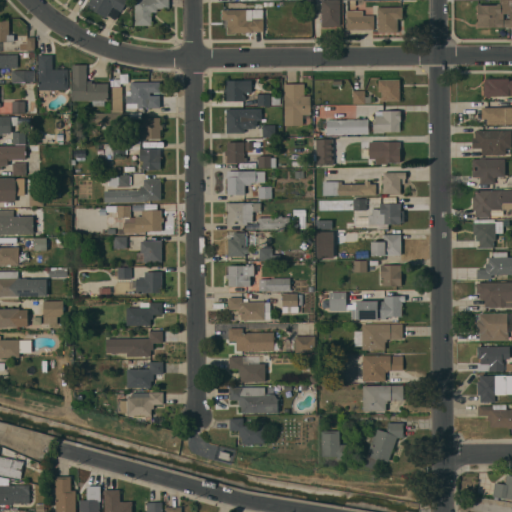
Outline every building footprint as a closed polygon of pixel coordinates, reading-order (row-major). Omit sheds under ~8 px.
[(89,0),(127,0),(121,11),(112,6),(105,18),(86,6),(89,0)] [(169,0),(169,8),(157,8),(157,12),(151,12),(151,25),(134,25),(134,0),(169,0)] [(339,0),(340,26),(321,26),(321,0),(339,0)] [(496,26),(476,27),(476,22),(478,22),(477,4),(481,4),(481,5),(496,4),(499,4),(499,0),(511,0),(511,26),(496,27),(496,26)] [(398,31),(378,31),(377,7),(402,7),(402,18),(397,18),(398,31)] [(252,32),(227,32),(227,20),(222,20),(222,9),(263,9),(262,31),(252,31),(252,32)] [(374,29),(346,30),(346,10),(362,10),(363,15),(373,15),(374,29)] [(14,41),(6,41),(7,52),(0,52),(0,20),(9,20),(9,34),(14,34),(14,41)] [(35,50),(27,50),(26,37),(34,37),(35,50)] [(0,54),(8,54),(8,55),(16,55),(16,66),(8,66),(8,67),(0,67),(0,54)] [(68,69),(68,89),(38,90),(38,55),(52,54),(52,69),(68,69)] [(72,100),(72,64),(86,64),(86,80),(92,80),(92,83),(108,83),(108,100),(105,100),(105,105),(92,105),(92,100),(72,100)] [(35,70),(35,82),(11,82),(11,70),(29,70),(35,70)] [(484,78),(508,78),(508,80),(511,80),(511,95),(508,95),(508,96),(488,96),(488,97),(486,97),(486,96),(483,96),(483,82),(484,82),(484,78)] [(378,79),(399,79),(400,101),(382,101),(382,100),(380,100),(380,98),(381,98),(381,92),(378,92),(378,79)] [(226,80),(252,80),(252,92),(251,92),(251,94),(247,95),(247,96),(245,96),(245,100),(243,100),(243,101),(226,101),(226,93),(224,93),(224,89),(226,89),(226,80)] [(130,82),(160,81),(160,92),(150,92),(150,95),(160,95),(160,108),(137,108),(137,103),(127,103),(126,95),(131,95),(130,82)] [(303,125),(284,125),(284,110),(285,110),(285,99),(283,99),(283,83),(304,83),(304,96),(310,95),(310,114),(302,114),(303,125)] [(122,86),(122,110),(112,110),(112,86),(122,86)] [(353,103),(353,90),(365,90),(365,95),(371,95),(371,103),(365,103),(353,103)] [(257,94),(270,94),(270,106),(257,106),(257,104),(257,94)] [(280,96),(280,105),(271,105),(271,96),(280,96)] [(25,112),(12,113),(11,101),(25,101),(25,109),(26,109),(26,111),(25,111),(25,112)] [(481,107),(505,107),(511,107),(511,124),(487,124),(487,118),(481,118),(481,107)] [(244,133),(227,133),(226,115),(232,115),(232,109),(243,109),(244,116),(245,116),(245,120),(244,120),(244,133)] [(400,131),(384,131),(384,133),(373,133),(373,121),(375,121),(375,115),(382,115),(382,110),(401,110),(401,121),(399,121),(400,131)] [(91,114),(129,113),(129,125),(91,126),(91,114)] [(0,116),(11,116),(17,116),(17,125),(10,125),(11,133),(3,133),(3,135),(0,135),(0,116)] [(160,117),(160,125),(162,125),(162,129),(160,129),(160,138),(133,138),(133,124),(138,124),(138,121),(140,118),(160,117)] [(369,133),(327,134),(326,120),(368,119),(369,133)] [(258,137),(258,125),(270,125),(271,137),(258,137)] [(475,130),(511,130),(511,147),(506,148),(506,155),(481,155),(481,148),(472,148),(472,138),(475,138),(475,130)] [(25,143),(12,143),(12,131),(25,132),(25,143)] [(333,139),(333,164),(316,165),(315,139),(333,139)] [(244,142),(244,157),(246,157),(246,162),(243,162),(227,162),(227,141),(244,142)] [(400,141),(400,162),(382,162),(380,162),(380,155),(382,155),(382,153),(379,153),(379,141),(400,141)] [(105,144),(126,144),(126,156),(113,155),(113,159),(105,159),(105,144)] [(0,146),(25,146),(25,159),(11,159),(11,160),(7,160),(8,165),(1,166),(1,169),(0,169),(0,146)] [(160,148),(160,169),(156,169),(143,169),(143,160),(140,160),(140,148),(160,148)] [(276,167),(258,168),(257,156),(271,156),(271,157),(276,157),(276,167)] [(505,159),(505,176),(494,176),(494,183),(480,183),(480,177),(472,177),(472,159),(479,159),(479,158),(485,158),(485,159),(505,159)] [(12,174),(12,162),(25,162),(25,174),(12,174)] [(245,194),(227,194),(227,171),(256,170),(256,171),(265,171),(265,182),(256,182),(256,183),(251,183),(251,185),(244,185),(245,194)] [(295,171),(303,170),(304,177),(295,178),(295,171)] [(383,172),(406,172),(406,178),(404,178),(404,184),(402,184),(402,178),(400,178),(400,193),(383,193),(383,182),(381,182),(381,179),(383,179),(383,172)] [(109,185),(109,175),(129,175),(130,186),(117,186),(117,185),(109,185)] [(24,193),(24,195),(15,195),(15,201),(0,201),(0,177),(15,177),(15,178),(24,178),(24,186),(30,186),(30,193),(43,193),(43,196),(47,196),(47,202),(43,202),(43,206),(29,206),(29,193),(24,193)] [(104,190),(140,189),(140,186),(144,186),(143,179),(160,178),(161,200),(145,200),(145,201),(105,202),(104,190)] [(342,181),(342,184),(364,184),(364,180),(370,180),(370,183),(376,183),(376,195),(323,195),(323,181),(342,181)] [(271,186),(271,199),(258,199),(258,186),(271,186)] [(475,190),(511,190),(511,203),(501,203),(501,209),(490,209),(490,216),(477,216),(475,216),(475,209),(473,209),(472,196),(475,196),(475,190)] [(353,199),(366,199),(366,210),(353,210),(353,199)] [(227,225),(227,216),(226,217),(226,212),(227,212),(226,203),(253,202),(260,202),(260,211),(252,211),(252,221),(247,222),(247,224),(245,224),(245,225),(227,225)] [(403,210),(404,222),(401,222),(401,224),(368,224),(368,215),(372,215),(372,209),(380,209),(379,203),(400,203),(400,211),(403,210)] [(117,206),(130,206),(130,217),(117,217),(117,206)] [(33,233),(1,234),(1,235),(0,235),(0,210),(13,210),(13,216),(33,216),(33,233)] [(146,233),(124,233),(123,222),(124,222),(124,218),(129,218),(129,217),(135,217),(135,216),(141,216),(141,210),(144,210),(161,210),(161,217),(163,217),(163,222),(161,222),(161,231),(146,231),(146,233)] [(258,229),(258,217),(278,217),(278,215),(281,215),(281,217),(289,217),(289,221),(291,221),(291,225),(289,225),(289,229),(258,229)] [(315,220),(332,220),(332,228),(315,228),(315,220)] [(474,220),(494,220),(494,221),(503,221),(503,233),(496,233),(496,240),(494,240),(494,247),(479,247),(479,240),(476,240),(476,234),(473,234),(473,223),(474,223),(474,220)] [(334,258),(317,258),(316,231),(333,231),(334,258)] [(245,256),(228,256),(227,238),(233,238),(233,232),(245,232),(245,246),(250,246),(250,253),(245,253),(245,256)] [(383,234),(401,234),(401,255),(385,255),(371,255),(371,242),(383,242),(383,234)] [(113,237),(127,236),(127,248),(113,248),(113,237)] [(34,237),(46,237),(46,250),(34,250),(34,237)] [(137,262),(137,252),(140,252),(140,240),(162,240),(162,262),(144,262),(137,262)] [(0,247),(19,247),(19,265),(0,265),(0,247)] [(272,248),(272,260),(259,260),(259,248),(272,248)] [(511,256),(511,274),(494,274),(494,278),(476,278),(476,269),(486,269),(486,264),(488,264),(488,257),(494,257),(493,252),(507,252),(507,257),(510,257),(511,256)] [(354,261),(367,260),(367,272),(354,272),(354,261)] [(250,286),(228,286),(228,278),(226,278),(226,274),(228,274),(228,265),(245,265),(245,263),(253,263),(253,265),(254,265),(254,278),(250,278),(250,286)] [(380,265),(401,264),(401,285),(383,286),(383,285),(382,285),(382,282),(384,282),(383,276),(380,276),(380,265)] [(117,267),(131,267),(131,279),(118,279),(117,267)] [(0,271),(18,271),(18,279),(21,279),(21,278),(27,278),(47,278),(47,295),(0,295),(0,271)] [(162,271),(162,293),(136,293),(136,278),(144,278),(144,271),(162,271)] [(290,277),(290,291),(271,291),(259,291),(259,279),(271,278),(290,277)] [(476,282),(511,282),(511,306),(484,307),(484,300),(482,300),(482,299),(479,299),(479,292),(476,292),(476,282)] [(384,301),(384,295),(401,295),(402,316),(386,316),(386,318),(356,319),(356,318),(352,318),(352,309),(346,309),(346,310),(330,310),(330,292),(346,292),(346,304),(353,304),(353,302),(357,302),(357,301),(371,301),(384,301)] [(282,293),(298,293),(298,312),(282,312),(282,306),(282,293)] [(228,297),(242,297),(242,302),(264,301),(264,302),(270,302),(270,319),(264,319),(264,320),(246,320),(246,321),(243,321),(243,320),(241,320),(241,313),(238,314),(238,309),(228,309),(228,297)] [(43,323),(43,300),(63,300),(63,316),(57,316),(57,323),(43,323)] [(127,325),(126,307),(149,307),(149,302),(162,302),(162,314),(153,314),(153,319),(151,319),(151,325),(148,325),(148,326),(145,326),(145,325),(127,325)] [(1,327),(0,327),(0,308),(19,308),(19,309),(28,309),(28,326),(1,326),(1,327)] [(507,332),(508,332),(508,340),(479,340),(479,333),(477,333),(477,321),(475,321),(475,314),(479,314),(479,313),(507,313),(507,332)] [(356,346),(356,331),(362,331),(362,324),(402,324),(403,339),(387,339),(387,342),(385,342),(385,349),(362,350),(362,346),(356,346)] [(242,332),(274,332),(274,336),(275,336),(275,338),(273,338),(273,342),(279,342),(279,349),(274,349),(274,350),(246,350),(246,351),(244,351),(244,350),(236,350),(236,340),(228,340),(228,328),(242,328),(242,332)] [(106,338),(149,338),(149,330),(162,330),(162,343),(153,343),(153,349),(150,349),(151,355),(148,355),(148,357),(145,357),(145,355),(127,356),(127,352),(116,352),(116,353),(112,353),(106,353),(106,338)] [(295,336),(314,336),(315,352),(295,352),(295,336)] [(0,339),(19,339),(20,357),(1,357),(1,358),(0,358),(0,339)] [(509,346),(510,358),(502,359),(502,362),(504,362),(504,370),(477,370),(477,346),(509,346)] [(73,360),(73,348),(74,348),(76,349),(79,350),(82,352),(84,355),(85,358),(85,360),(73,360)] [(385,380),(362,381),(362,355),(402,355),(402,370),(388,370),(388,372),(385,372),(385,380)] [(229,368),(229,356),(243,356),(243,363),(265,363),(265,381),(246,381),(246,382),(244,382),(244,381),(241,381),(241,380),(240,379),(240,376),(241,375),(239,375),(239,368),(229,368)] [(127,368),(149,369),(149,361),(163,361),(163,374),(153,374),(153,380),(151,380),(151,386),(148,386),(148,388),(146,388),(146,387),(127,386),(127,368)] [(480,375),(506,375),(511,375),(511,394),(495,394),(495,402),(480,402),(480,394),(477,394),(477,381),(480,381),(480,375)] [(363,385),(403,385),(403,400),(387,400),(387,403),(386,403),(386,410),(363,411),(363,385)] [(278,399),(278,412),(247,412),(247,413),(245,413),(245,412),(241,412),(241,406),(239,406),(239,399),(229,399),(229,387),(265,387),(265,394),(274,394),(278,399)] [(118,413),(117,400),(127,399),(127,397),(132,397),(132,393),(149,392),(163,391),(163,404),(154,404),(154,408),(151,409),(151,415),(148,415),(148,416),(146,416),(146,414),(128,415),(128,412),(118,413)] [(478,406),(492,405),(506,405),(506,409),(511,409),(511,428),(508,428),(508,426),(490,427),(490,420),(488,420),(488,415),(478,415),(478,406)] [(266,425),(266,443),(247,443),(247,444),(245,444),(245,443),(242,443),(242,437),(239,437),(239,430),(230,430),(230,418),(243,418),(243,425),(266,425)] [(376,470),(364,465),(368,454),(367,454),(376,428),(388,432),(387,422),(403,422),(403,425),(403,437),(397,437),(388,462),(380,459),(376,470)] [(322,457),(322,430),(339,430),(339,444),(351,444),(351,459),(337,459),(337,456),(322,457)] [(230,453),(229,457),(220,454),(220,451),(214,450),(215,448),(221,449),(221,451),(230,453)] [(0,456),(24,461),(21,479),(0,475),(0,456)] [(511,499),(499,497),(498,500),(494,499),(495,496),(492,496),(494,482),(505,484),(506,475),(511,475),(511,499)] [(55,511),(55,476),(71,476),(71,490),(76,490),(76,496),(75,496),(75,511),(55,511)] [(0,477),(9,480),(9,485),(29,484),(29,502),(11,503),(11,504),(0,504),(0,477)] [(80,511),(80,499),(87,499),(87,486),(100,485),(100,501),(99,501),(99,511),(80,511)] [(104,511),(104,494),(104,490),(119,489),(120,501),(132,501),(132,505),(131,505),(131,511),(104,511)] [(36,511),(36,502),(44,503),(44,511),(36,511)] [(147,511),(147,502),(162,502),(162,511),(147,511)]
